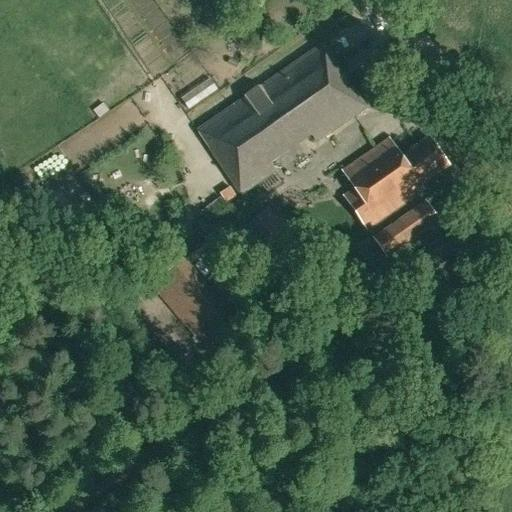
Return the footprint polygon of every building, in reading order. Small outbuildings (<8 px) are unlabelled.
[(311,135),(316,142),(366,108),(321,44),(196,132),(240,195),(274,172),(269,164),(311,135)] [(366,229),(422,191),(419,185),(446,167),(427,138),(398,158),(387,142),(343,171),(355,189),(344,196),(366,229)] [(229,188),(219,194),(225,204),(235,197),(229,188)] [(424,202),(373,238),(387,258),(438,222),(424,202)] [(156,282),(207,344),(231,324),(180,262),(156,282)]
